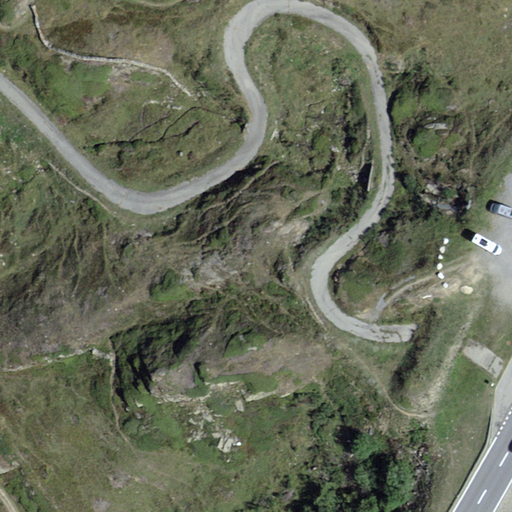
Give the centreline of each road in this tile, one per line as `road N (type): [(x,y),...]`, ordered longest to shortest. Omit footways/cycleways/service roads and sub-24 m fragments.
road 1 (residential): [(0,83),(97,182),(137,203),(184,192),(243,154),(258,122),(237,56),(243,26),(266,3),(298,6),(354,31),(373,65),(387,187),(371,218),(327,262),(323,280),(330,309),(351,325),(414,330)]
road 2 (track): [(351,325),(412,281),(475,255),(511,274)]
